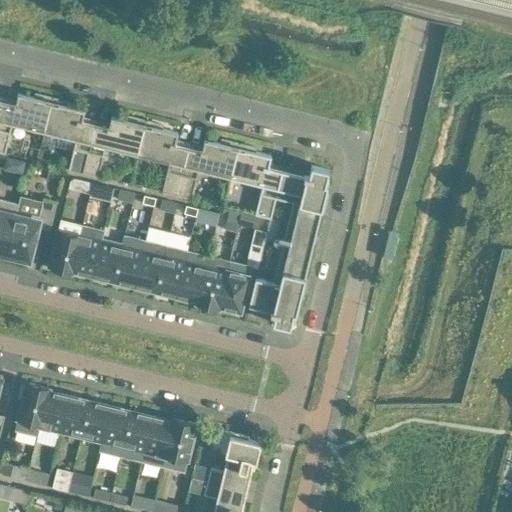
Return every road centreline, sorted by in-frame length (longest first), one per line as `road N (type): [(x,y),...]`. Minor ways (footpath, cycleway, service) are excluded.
road 1 (residential): [(0,51),(353,143)]
road 2 (residential): [(307,360),(0,285)]
road 3 (residential): [(0,341),(294,414)]
road 4 (residential): [(307,360),(356,162),(353,143)]
